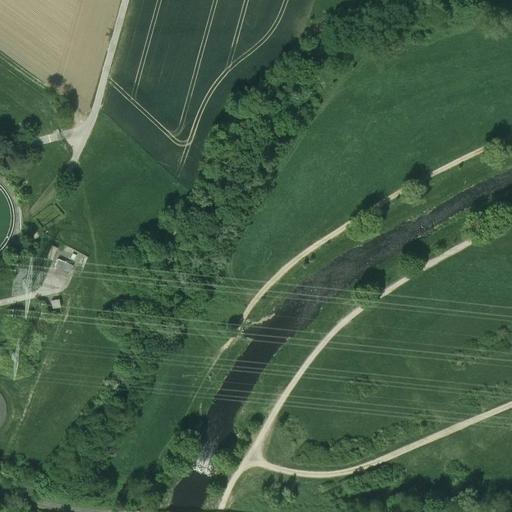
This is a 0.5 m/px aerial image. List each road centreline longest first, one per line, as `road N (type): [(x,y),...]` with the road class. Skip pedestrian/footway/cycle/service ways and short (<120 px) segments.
road 1 (track): [(511,136),(354,221),(262,288),(184,416),(150,490)]
road 2 (track): [(511,221),(347,317),(312,354),(241,462)]
road 3 (track): [(511,407),(356,469),(291,474),(241,462)]
